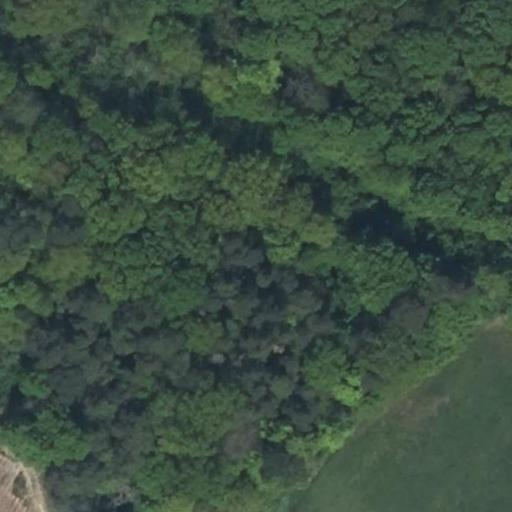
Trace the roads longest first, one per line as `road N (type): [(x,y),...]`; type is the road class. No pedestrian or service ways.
road 1 (track): [(511,251),(472,251),(221,156),(0,41)]
road 2 (track): [(111,511),(0,441)]
